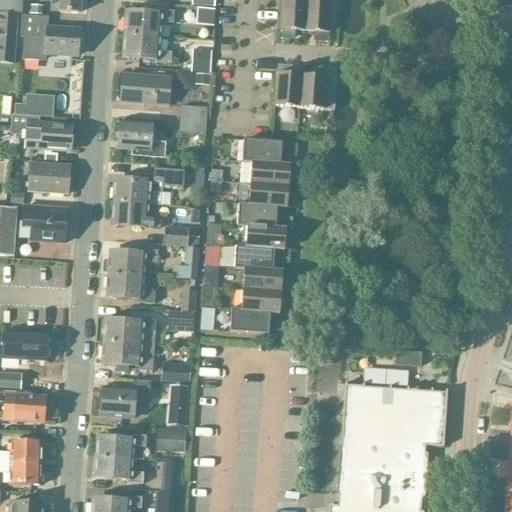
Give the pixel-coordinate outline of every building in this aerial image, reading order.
[(0,0),(0,12),(17,13),(22,14),(22,13),(22,0),(0,0)] [(79,0),(57,0),(57,10),(78,11),(79,0)] [(191,0),(190,7),(198,8),(213,9),(214,9),(214,0),(191,0)] [(289,31),(304,33),(305,0),(281,0),(278,40),(288,41),(289,31)] [(308,0),(305,0),(304,33),(318,33),(317,43),(327,44),(330,2),(308,0)] [(23,13),(23,15),(36,15),(36,8),(23,7),(23,13)] [(196,26),(211,27),(213,27),(214,12),(198,10),(196,26)] [(125,12),(124,36),(158,38),(159,24),(172,24),(173,12),(159,11),(159,14),(125,12)] [(0,64),(13,65),(16,29),(17,16),(0,14),(0,64)] [(44,63),(45,54),(75,56),(77,30),(46,28),(47,18),(20,17),(19,39),(22,39),(21,61),(44,63)] [(157,52),(158,38),(124,36),(122,58),(156,60),(156,64),(169,65),(170,53),(157,52)] [(186,73),(208,75),(209,58),(197,57),(197,66),(187,65),(186,73)] [(273,108),(298,110),(300,77),(286,76),(286,67),(276,66),(273,108)] [(300,77),(298,110),(333,112),(336,70),(315,69),(314,78),(300,77)] [(168,79),(122,76),(120,104),(146,106),(146,104),(153,104),(153,106),(166,107),(168,79)] [(15,116),(27,117),(28,105),(16,104),(15,116)] [(180,107),(179,119),(205,121),(206,108),(180,107)] [(13,117),(12,136),(21,137),(24,137),(24,143),(29,149),(69,151),(71,128),(36,125),(37,119),(13,117)] [(204,133),(205,121),(179,119),(178,131),(204,133)] [(118,123),(116,149),(131,150),(130,158),(163,161),(163,156),(164,144),(150,143),(151,125),(118,123)] [(242,142),(241,164),(250,165),(250,164),(279,167),(279,166),(280,157),(296,158),(296,146),(268,144),(247,142),(242,142)] [(250,165),(249,185),(287,189),(289,167),(279,166),(279,167),(250,164),(250,165)] [(68,168),(29,165),(26,192),(66,195),(68,168)] [(115,180),(113,204),(147,206),(160,207),(161,188),(183,190),(184,173),(154,171),(153,183),(115,180)] [(211,172),(210,183),(220,183),(221,173),(211,172)] [(219,194),(220,183),(210,183),(209,193),(219,194)] [(249,185),(247,206),(247,207),(276,209),(286,210),(287,189),(249,185)] [(146,218),(147,206),(113,204),(111,226),(158,229),(159,219),(146,218)] [(238,205),(236,228),(246,229),(246,228),(284,231),(290,232),(291,219),(275,218),(276,209),(247,207),(247,206),(238,205)] [(0,208),(0,256),(12,257),(15,209),(0,208)] [(21,231),(30,232),(29,242),(63,244),(65,211),(23,208),(21,231)] [(206,226),(205,246),(215,247),(216,237),(219,237),(220,227),(206,226)] [(163,228),(162,245),(186,247),(187,230),(163,228)] [(244,249),(282,252),(283,251),(284,232),(284,231),(246,228),(246,229),(244,249)] [(186,247),(184,278),(195,279),(198,247),(186,247)] [(234,248),(233,270),(242,271),(272,273),(272,272),(272,263),(288,265),(289,252),(283,251),(282,252),(244,249),(234,248)] [(109,252),(107,275),(143,277),(144,263),(157,264),(158,252),(143,250),(143,254),(109,252)] [(242,271),(241,292),(280,295),(281,273),(272,272),(272,273),(242,271)] [(142,291),(143,277),(107,275),(106,297),(140,299),(140,303),(154,304),(155,292),(142,291)] [(203,278),(202,288),(212,289),(213,279),(203,278)] [(212,300),(212,289),(202,288),(201,299),(212,300)] [(179,313),(191,314),(193,314),(195,294),(181,292),(179,313)] [(241,292),(240,312),(240,313),(268,315),(268,316),(278,316),(280,295),(241,292)] [(230,311),(228,334),(283,338),(284,325),(268,324),(268,316),(268,315),(240,313),(240,312),(230,311)] [(169,314),(168,332),(190,334),(192,334),(193,315),(191,315),(169,314)] [(104,320),(103,341),(143,344),(144,330),(156,331),(157,320),(142,319),(142,323),(130,322),(130,316),(121,316),(121,321),(104,320)] [(1,333),(0,355),(0,359),(14,361),(44,362),(46,336),(10,334),(1,333)] [(142,358),(143,344),(103,341),(101,364),(118,365),(118,370),(127,371),(127,366),(139,366),(138,370),(153,371),(154,359),(142,358)] [(160,383),(189,385),(190,367),(162,365),(160,383)] [(0,388),(19,390),(20,375),(0,373),(0,388)] [(98,402),(97,411),(99,411),(99,416),(132,418),(133,403),(147,404),(148,397),(149,382),(133,381),(132,391),(101,389),(100,402),(98,402)] [(158,397),(158,399),(178,400),(179,387),(159,385),(158,397)] [(328,507),(328,511),(420,511),(425,447),(443,449),(447,394),(344,388),(341,441),(342,441),(341,461),(338,494),(338,508),(330,507),(328,507)] [(0,421),(3,422),(3,421),(42,423),(43,415),(46,415),(47,403),(43,403),(43,399),(14,398),(15,394),(5,393),(0,392),(0,421)] [(156,453),(184,455),(186,432),(157,431),(156,453)] [(97,439),(96,458),(132,461),(133,448),(144,449),(145,447),(145,438),(132,437),(130,437),(130,438),(119,438),(118,441),(97,439)] [(0,463),(40,466),(41,445),(34,444),(18,443),(12,443),(11,454),(0,453),(0,463)] [(96,458),(94,477),(116,479),(116,481),(129,482),(129,485),(143,486),(143,475),(132,474),(132,461),(96,458)] [(0,473),(10,474),(9,485),(39,487),(40,466),(0,463),(0,473)] [(160,478),(159,493),(161,493),(180,494),(181,479),(160,478)] [(153,511),(179,511),(181,496),(155,494),(153,511)] [(93,501),(91,511),(128,511),(129,510),(141,511),(142,499),(129,498),(129,501),(115,500),(115,502),(93,501)] [(9,503),(8,511),(40,511),(40,505),(9,503)]
